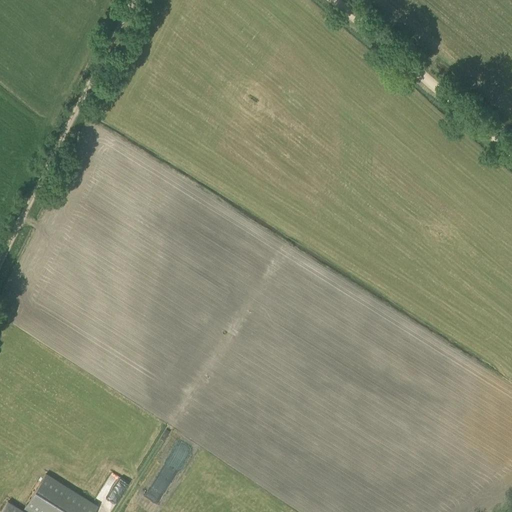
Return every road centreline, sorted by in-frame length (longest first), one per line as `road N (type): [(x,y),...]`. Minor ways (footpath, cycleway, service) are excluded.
road 1 (track): [(132,0),(0,264)]
road 2 (track): [(511,150),(335,0)]
